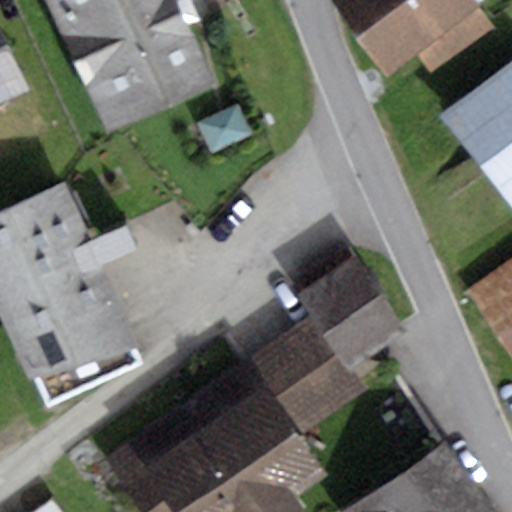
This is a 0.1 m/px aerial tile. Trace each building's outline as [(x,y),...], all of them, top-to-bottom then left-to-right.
[(172,0),(39,0),(102,137),(213,87),(172,0)] [(469,0),(323,0),(383,81),(416,57),(435,82),(496,37),(469,0)] [(504,0),(476,0),(487,13),(504,0)] [(0,107),(18,100),(0,55),(0,107)] [(511,73),(441,130),(511,219),(511,73)] [(71,199),(0,227),(0,328),(26,393),(132,351),(71,199)] [(406,340),(351,266),(295,308),(305,322),(350,382),(406,340)] [(511,275),(476,301),(511,353),(511,275)] [(305,322),(248,364),(302,437),(359,395),(350,382),(305,322)] [(258,394),(133,480),(155,511),(286,511),(322,488),(258,394)] [(489,511),(448,450),(358,511),(359,511),(489,511)]
